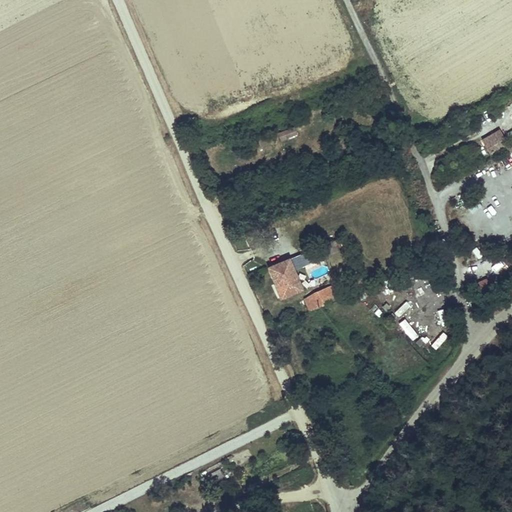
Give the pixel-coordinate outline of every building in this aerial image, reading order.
[(182,122),(188,135),(200,130),(194,116),(182,122)] [(278,133),(281,141),(297,134),(295,127),(278,133)] [(508,146),(500,130),(482,141),(490,156),(508,146)] [(275,145),(272,139),(266,142),(268,148),(275,145)] [(257,144),(260,151),(268,148),(266,142),(265,141),(257,144)] [(335,241),(322,247),(325,257),(340,251),(335,241)] [(308,252),(298,257),(302,267),(312,262),(308,252)] [(289,260),(270,268),(279,290),(282,298),(302,289),(289,260)] [(495,281),(510,270),(506,265),(491,275),(495,281)] [(331,273),(334,281),(342,277),(339,270),(331,273)] [(335,301),(329,289),(322,291),(327,305),(335,301)] [(322,291),(314,294),(320,307),(327,305),(322,291)] [(320,307),(314,294),(305,299),(310,311),(320,307)] [(422,315),(427,308),(410,295),(405,302),(422,315)] [(437,311),(443,326),(449,324),(444,309),(437,311)] [(399,322),(398,328),(407,331),(409,325),(399,322)] [(432,333),(427,338),(438,351),(444,346),(432,333)] [(201,479),(206,487),(225,477),(223,472),(233,467),(231,464),(201,479)]
